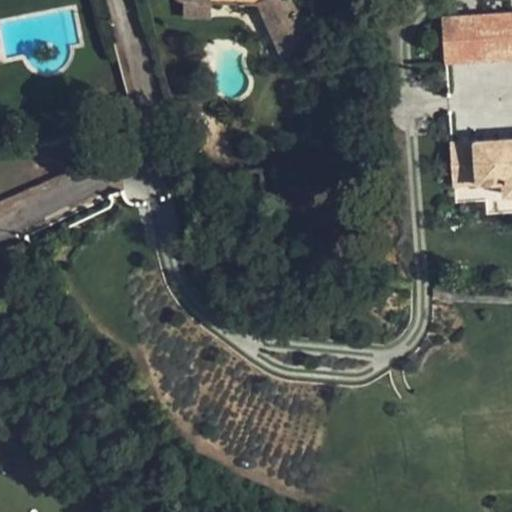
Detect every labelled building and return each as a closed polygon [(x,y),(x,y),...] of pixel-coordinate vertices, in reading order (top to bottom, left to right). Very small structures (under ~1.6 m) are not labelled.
[(212,17),(212,1),(196,0),(184,0),(184,17),(212,17)] [(292,0),(257,0),(258,0),(269,25),(299,12),(292,0)] [(511,9),(442,14),(445,59),(511,54),(511,9)] [(299,12),(269,25),(284,57),(313,44),(299,12)] [(511,136),(453,141),(455,185),(504,182),(505,195),(511,194),(511,136)] [(23,242),(2,250),(7,261),(27,253),(23,242)]
